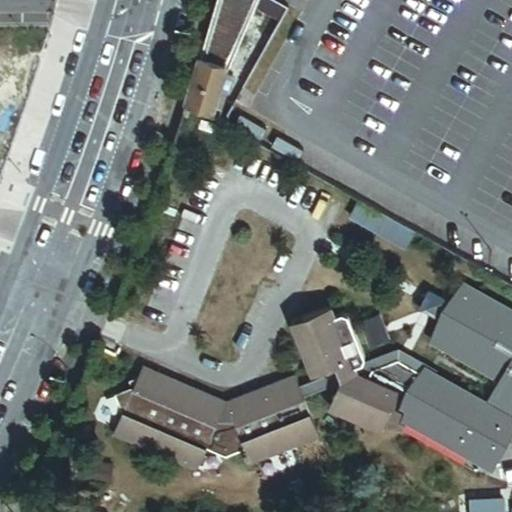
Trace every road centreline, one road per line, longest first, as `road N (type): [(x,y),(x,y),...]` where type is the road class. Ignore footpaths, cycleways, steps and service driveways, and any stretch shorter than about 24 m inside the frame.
road 1 (unclassified): [(126,0),(46,219)]
road 2 (unclassified): [(46,219),(0,346)]
